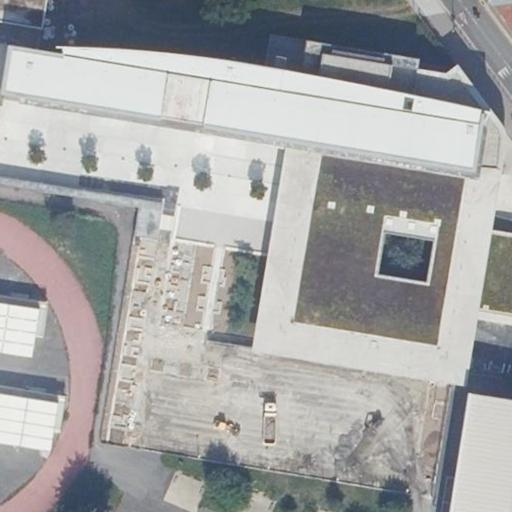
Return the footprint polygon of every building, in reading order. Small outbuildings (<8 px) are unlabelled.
[(44,0),(0,0),(0,41),(37,48),(44,0)] [(511,0),(491,0),(511,28),(511,0)] [(0,96),(159,124),(165,90),(181,92),(175,127),(375,161),(358,271),(288,259),(274,343),(453,373),(457,352),(462,352),(466,329),(461,328),(464,309),(477,311),(476,318),(511,324),(511,232),(492,229),(461,223),(468,182),(476,183),(478,170),(501,174),(505,134),(504,129),(502,125),(456,63),(424,87),(421,92),(412,90),(418,57),(270,33),(265,65),(215,57),(166,51),(116,48),(67,48),(61,47),(61,50),(66,51),(65,58),(6,48),(0,82),(0,96)] [(159,124),(175,127),(181,92),(165,90),(159,124)] [(492,229),(501,174),(478,170),(476,183),(468,182),(461,223),(492,229)] [(0,184),(139,207),(140,199),(0,175),(0,184)] [(134,236),(157,240),(164,203),(140,199),(139,207),(134,236)] [(0,353),(31,359),(39,310),(0,303),(0,353)] [(0,444),(51,453),(60,403),(0,393),(0,444)] [(511,511),(511,403),(471,397),(453,511),(511,511)]
